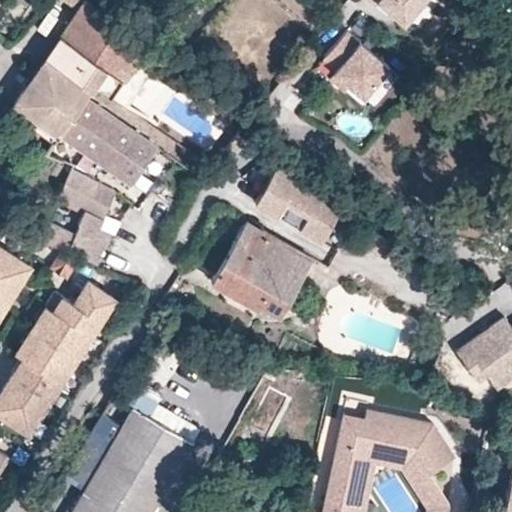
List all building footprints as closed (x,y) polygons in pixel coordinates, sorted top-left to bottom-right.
[(59,131),(84,96),(93,83),(127,106),(163,53),(157,49),(87,0),(65,0),(78,9),(14,100),(59,131)] [(421,0),(370,0),(375,3),(377,0),(378,0),(389,9),(404,21),(421,0)] [(389,9),(378,0),(377,0),(375,3),(386,13),(389,9)] [(493,34),(509,21),(495,2),(478,15),(493,34)] [(388,65),(347,29),(324,57),(336,67),(334,70),(349,83),(363,95),(388,65)] [(185,47),(169,35),(157,49),(163,53),(174,60),(185,47)] [(349,83),(334,70),(329,76),(344,89),(349,83)] [(156,145),(84,96),(59,131),(131,182),(156,145)] [(57,194),(83,207),(102,216),(115,188),(70,165),(57,194)] [(341,204),(275,166),(255,201),(278,214),(286,202),(307,215),(299,226),(322,239),(341,204)] [(341,182),(349,169),(344,166),(336,179),(341,182)] [(307,215),(286,202),(278,214),(299,226),(307,215)] [(94,263),(109,230),(98,225),(102,216),(83,207),(74,231),(47,217),(39,234),(60,245),(94,263)] [(279,314),(312,257),(245,219),(210,279),(259,307),(260,304),(279,314)] [(386,257),(395,243),(369,225),(359,239),(386,257)] [(21,275),(30,262),(0,243),(0,308),(5,301),(9,294),(17,282),(21,275)] [(65,270),(75,255),(60,245),(50,261),(65,270)] [(0,408),(27,426),(115,292),(86,274),(71,297),(53,285),(19,337),(27,341),(21,351),(0,382),(0,408)] [(316,317),(320,306),(311,302),(306,313),(316,317)] [(279,314),(260,304),(259,307),(269,313),(274,315),(279,314)] [(511,326),(506,317),(457,351),(469,369),(479,362),(488,375),(498,389),(511,379),(511,326)] [(21,351),(27,341),(19,337),(13,346),(21,351)] [(488,375),(479,362),(469,369),(479,382),(488,375)] [(150,511),(193,441),(164,423),(132,404),(121,423),(114,435),(67,511),(150,511)] [(367,405),(365,413),(363,421),(342,417),(322,510),(306,507),(305,511),(354,511),(368,447),(407,456),(419,475),(429,469),(455,453),(433,419),(367,405)] [(363,421),(365,413),(343,409),(342,417),(363,421)] [(114,435),(121,423),(102,412),(95,424),(114,435)] [(198,433),(168,415),(164,423),(193,441),(198,433)] [(446,511),(449,500),(429,469),(419,475),(407,456),(368,447),(354,511),(363,511),(375,458),(402,464),(427,504),(425,511),(446,511)] [(511,458),(501,508),(511,510),(511,458)]
